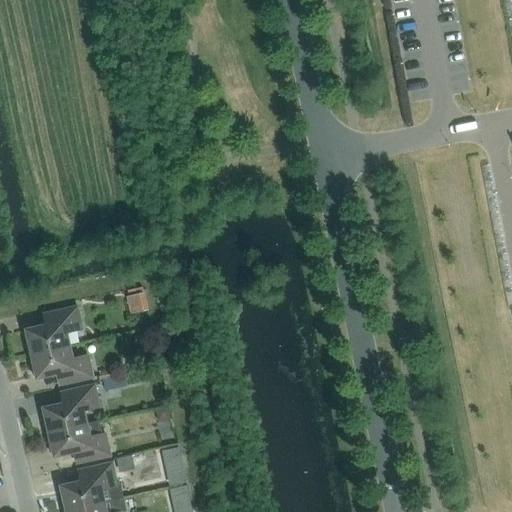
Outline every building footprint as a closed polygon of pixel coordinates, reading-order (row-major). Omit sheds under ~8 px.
[(397,0),(399,10),(422,6),(420,0),(397,0)] [(424,14),(398,18),(402,43),(428,39),(424,14)] [(432,63),(403,69),(408,92),(436,87),(432,63)] [(130,313),(148,309),(142,286),(124,290),(130,313)] [(33,354),(70,346),(67,332),(82,328),(78,307),(51,313),(54,325),(28,330),(28,332),(25,333),(28,346),(31,345),(33,354)] [(70,346),(33,354),(35,362),(31,363),(34,376),(38,375),(38,377),(64,372),(67,383),(93,377),(89,356),(73,359),(70,346)] [(121,387),(118,376),(103,380),(106,391),(121,387)] [(45,409),(50,432),(87,424),(84,410),(100,407),(95,385),(68,391),(71,403),(45,409)] [(100,421),(87,424),(50,432),(52,440),(49,441),(52,454),(55,453),(55,455),(81,450),(84,461),(111,456),(106,434),(103,435),(100,421)] [(179,448),(163,452),(165,461),(181,458),(179,448)] [(130,457),(118,459),(121,473),(133,470),(130,457)] [(62,487),(68,510),(105,502),(124,497),(124,496),(123,496),(120,482),(117,483),(112,463),(86,469),(88,481),(62,487)] [(174,488),(170,489),(175,511),(192,511),(187,485),(174,488)] [(106,511),(105,502),(68,510),(68,511),(106,511)]
